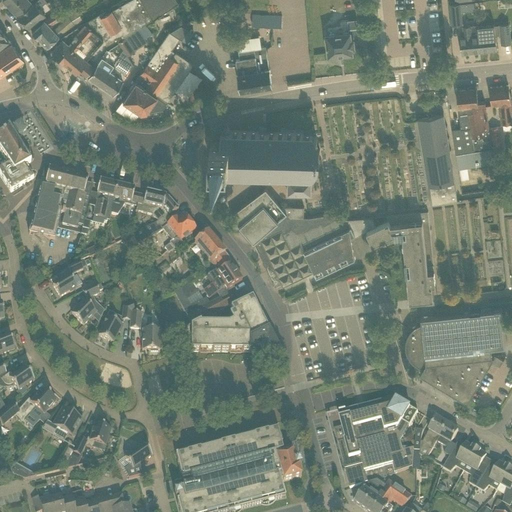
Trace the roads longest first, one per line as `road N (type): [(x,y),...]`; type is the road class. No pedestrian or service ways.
road 1 (secondary): [(158,144),(208,114),(296,94),(511,71)]
road 2 (unclassified): [(294,370),(262,285),(168,168),(158,144)]
road 3 (track): [(511,242),(503,198),(458,196),(447,110),(422,115),(410,80)]
road 4 (residential): [(303,401),(395,385),(492,440)]
road 5 (residential): [(145,416),(107,414),(66,393),(27,343),(15,294)]
road 6 (residential): [(145,416),(131,366),(83,344),(38,295),(15,294)]
road 7 (secondary): [(158,144),(71,101),(47,98)]
